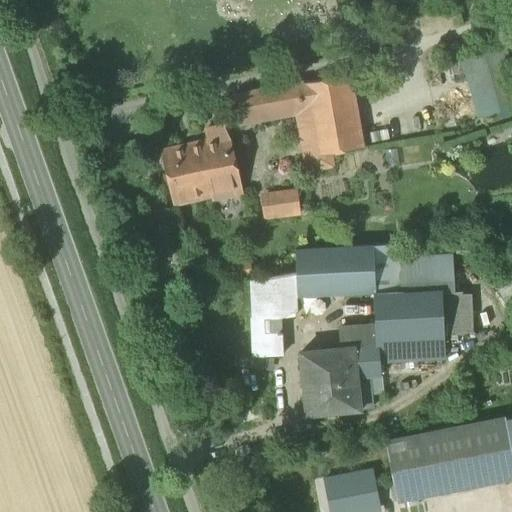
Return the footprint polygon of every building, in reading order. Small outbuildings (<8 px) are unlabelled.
[(341,30),(345,48),(382,39),(378,21),(341,30)] [(511,67),(504,42),(459,56),(478,120),(499,113),(501,120),(511,116),(511,67)] [(308,107),(317,155),(318,157),(362,148),(348,75),(304,84),(308,107)] [(279,113),(308,107),(304,84),(234,97),(238,121),(279,113)] [(279,113),(288,161),(317,155),(308,107),(279,113)] [(161,152),(174,206),(215,197),(242,190),(230,136),(226,122),(202,128),(205,142),(161,152)] [(389,140),(387,129),(368,133),(370,144),(389,140)] [(322,176),(318,157),(317,155),(288,161),(292,181),(322,176)] [(260,192),(262,216),(293,212),(294,212),(291,189),(260,192)] [(374,294),(375,298),(399,297),(397,260),(396,244),(373,245),(376,293),(374,294)] [(297,297),(374,294),(376,293),(373,245),(295,249),(296,273),(297,297)] [(451,257),(397,260),(399,297),(441,296),(440,284),(452,283),(451,257)] [(511,269),(489,285),(509,315),(511,313),(511,269)] [(279,298),(297,297),(296,273),(251,281),(256,358),(280,356),(280,321),(279,298)] [(469,295),(441,296),(442,336),(470,335),(469,295)] [(375,298),(376,321),(376,343),(378,343),(379,362),(443,360),(442,336),(441,296),(399,297),(375,298)] [(279,298),(280,321),(298,313),(297,297),(279,298)] [(340,324),(340,348),(353,347),(353,345),(376,343),(376,321),(340,324)] [(355,347),(358,378),(369,377),(380,376),(379,362),(378,343),(376,343),(353,345),(353,347),(355,347)] [(340,380),(358,378),(355,347),(353,347),(340,348),(300,353),(304,388),(322,386),(322,389),(341,387),(340,380)] [(380,376),(369,377),(371,396),(384,394),(382,376),(380,376)] [(371,396),(369,377),(358,378),(362,410),(372,409),(371,396)] [(304,388),(307,416),(362,410),(358,378),(340,380),(341,387),(322,389),(322,386),(304,388)] [(386,442),(398,501),(511,478),(511,454),(506,422),(505,419),(386,442)] [(330,511),(348,511),(346,503),(377,497),(372,470),(324,480),(330,511)] [(375,511),(380,511),(377,497),(346,503),(348,511),(375,511)]
